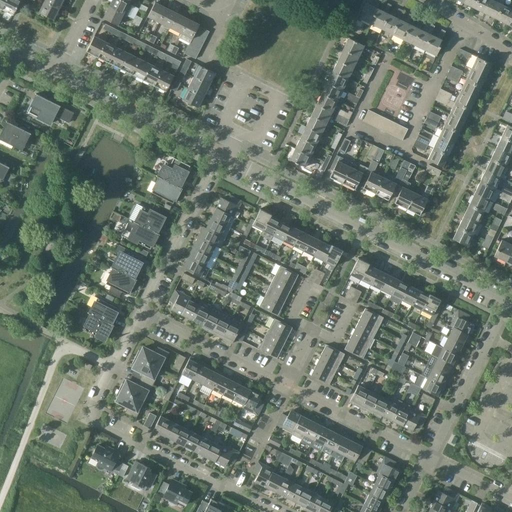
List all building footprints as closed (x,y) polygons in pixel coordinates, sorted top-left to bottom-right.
[(13,15),(20,0),(6,0),(2,9),(13,15)] [(59,8),(63,0),(45,0),(45,1),(59,8)] [(124,13),(129,2),(123,0),(112,0),(109,6),(124,13)] [(369,24),(377,8),(380,0),(375,0),(373,6),(365,2),(361,11),(363,12),(360,18),(358,18),(355,25),(362,29),(365,22),(369,24)] [(473,8),(477,0),(463,0),(462,3),(473,8)] [(477,0),(473,8),(484,14),(490,0),(477,0)] [(495,19),(502,5),(492,0),(490,0),(484,14),(495,19)] [(53,19),(59,8),(45,1),(39,12),(53,19)] [(159,22),(166,7),(155,2),(148,16),(159,22)] [(379,29),(387,13),(391,5),(387,3),(383,11),(377,8),(369,24),(379,29)] [(507,25),(511,13),(511,9),(502,5),(495,19),(507,25)] [(118,25),(124,13),(109,6),(104,17),(118,25)] [(170,27),(177,13),(166,7),(159,22),(170,27)] [(398,18),(402,10),(398,8),(394,16),(387,13),(379,29),(391,34),(398,18)] [(181,33),(188,18),(177,13),(170,27),(181,33)] [(409,23),(413,16),(409,14),(405,21),(398,18),(391,34),(401,39),(409,23)] [(193,37),(195,32),(198,26),(199,24),(188,18),(181,33),(179,37),(190,43),(193,37)] [(420,29),(423,21),(419,19),(416,27),(409,23),(401,39),(412,45),(420,29)] [(111,32),(113,27),(106,23),(103,28),(111,32)] [(423,50),(431,34),(435,26),(430,24),(427,32),(420,29),(412,45),(423,50)] [(206,38),(209,32),(198,26),(195,32),(206,38)] [(118,36),(121,31),(113,27),(111,32),(118,36)] [(438,46),(445,31),(441,29),(438,37),(431,34),(423,50),(436,56),(440,47),(438,46)] [(203,43),(206,38),(195,32),(193,37),(203,43)] [(133,43),(136,38),(128,35),(126,39),(133,43)] [(98,57),(106,41),(94,36),(87,51),(98,57)] [(200,48),(203,43),(193,37),(190,43),(200,48)] [(141,47),(143,42),(136,38),(133,43),(141,47)] [(358,57),(364,46),(348,38),(342,50),(358,57)] [(109,63),(117,47),(106,41),(98,57),(109,63)] [(198,54),(200,48),(190,43),(187,48),(198,54)] [(156,54),(158,50),(151,46),(149,51),(156,54)] [(120,68),(128,52),(117,47),(109,63),(120,68)] [(195,59),(198,54),(187,48),(185,54),(195,59)] [(467,60),(470,54),(459,49),(456,55),(467,60)] [(163,58),(166,53),(158,50),(156,54),(163,58)] [(353,68),(358,57),(342,50),(337,61),(353,68)] [(132,74),(140,58),(128,52),(120,68),(132,74)] [(179,66),(181,61),(173,57),(171,62),(179,66)] [(486,76),(492,64),(476,57),(471,69),(486,76)] [(143,79),(151,64),(140,58),(132,74),(143,79)] [(186,74),(192,62),(187,60),(181,71),(186,74)] [(348,79),(353,68),(337,61),(332,72),(348,79)] [(154,85),(162,69),(151,64),(143,79),(154,85)] [(209,85),(215,74),(199,66),(193,78),(209,85)] [(459,77),(462,71),(451,66),(448,71),(459,77)] [(166,91),(174,75),(162,69),(154,85),(166,91)] [(480,87),(486,76),(471,69),(465,80),(480,87)] [(180,85),(186,74),(181,71),(175,83),(180,85)] [(456,82),(459,77),(448,71),(445,77),(456,82)] [(342,90),(348,79),(332,72),(327,83),(342,90)] [(203,97),(209,85),(193,78),(188,89),(203,97)] [(475,99),(480,87),(465,80),(460,91),(475,99)] [(176,92),(180,85),(175,83),(172,90),(176,92)] [(337,101),(342,90),(327,83),(321,94),(337,101)] [(457,97),(451,94),(440,88),(437,94),(470,110),(475,99),(460,91),(457,97)] [(198,108),(203,97),(188,89),(182,100),(198,108)] [(359,98),(355,96),(347,92),(344,99),(356,104),(359,98)] [(75,112),(60,105),(38,94),(29,112),(51,123),(55,115),(70,122),(75,112)] [(332,112),(337,101),(321,94),(316,105),(332,112)] [(464,121),(470,110),(437,94),(434,100),(452,108),(449,114),(464,121)] [(327,123),(332,112),(316,105),(311,116),(327,123)] [(347,114),(339,110),(337,114),(348,120),(352,113),(348,111),(347,114)] [(368,124),(374,113),(368,110),(363,121),(368,124)] [(437,122),(440,117),(429,111),(426,117),(437,122)] [(374,127),(379,116),(374,113),(368,124),(374,127)] [(345,126),(348,120),(337,114),(334,121),(345,126)] [(459,133),(464,121),(449,114),(443,125),(459,133)] [(321,134),(327,123),(311,116),(305,127),(321,134)] [(380,129),(385,118),(379,116),(374,127),(380,129)] [(435,128),(437,122),(426,117),(423,122),(435,128)] [(385,132),(390,121),(385,118),(380,129),(385,132)] [(8,123),(0,139),(22,149),(22,150),(30,134),(31,134),(7,121),(7,122),(8,123)] [(391,135),(396,124),(393,122),(390,121),(385,132),(391,135)] [(396,137),(402,126),(396,124),(391,135),(396,137)] [(453,144),(459,133),(443,125),(438,137),(453,144)] [(511,141),(511,127),(507,125),(501,137),(511,141)] [(402,140),(407,129),(402,126),(396,137),(402,140)] [(316,145),(321,134),(305,127),(300,138),(316,145)] [(426,145),(429,140),(418,134),(415,140),(426,145)] [(448,155),(453,144),(438,137),(433,148),(448,155)] [(511,155),(511,152),(511,141),(501,137),(496,148),(511,155)] [(311,156),(316,145),(300,138),(295,149),(311,156)] [(344,154),(350,141),(344,139),(338,151),(344,154)] [(424,151),(426,145),(415,140),(413,145),(424,151)] [(372,161),(378,148),(372,145),(366,158),(372,161)] [(375,194),(383,178),(373,173),(383,151),(378,148),(372,161),(368,169),(365,175),(368,176),(363,188),(375,194)] [(442,167),(448,155),(433,148),(427,160),(442,167)] [(505,166),(511,155),(496,148),(490,159),(505,166)] [(305,168),(311,156),(295,149),(289,160),(295,162),(294,163),(297,165),(297,164),(305,168)] [(190,166),(174,158),(171,164),(166,162),(158,177),(156,176),(159,178),(179,187),(190,166)] [(500,178),(505,166),(490,159),(485,171),(500,178)] [(342,183),(349,167),(337,161),(329,177),(342,183)] [(397,190),(410,163),(404,161),(393,183),(383,178),(375,194),(388,200),(393,188),(397,190)] [(407,209),(414,193),(407,189),(410,183),(407,181),(415,166),(410,163),(397,190),(400,191),(394,203),(407,209)] [(365,175),(368,169),(359,164),(356,171),(349,167),(342,183),(354,189),(362,173),(365,175)] [(438,176),(440,171),(428,165),(425,170),(438,176)] [(495,189),(500,178),(485,171),(479,182),(495,189)] [(182,189),(179,187),(159,178),(151,193),(173,204),(180,189),(182,190),(182,189)] [(489,200),(495,189),(479,182),(474,193),(489,200)] [(427,199),(433,187),(427,185),(422,196),(414,193),(407,209),(419,215),(427,199)] [(511,197),(511,190),(503,186),(501,192),(511,197)] [(509,203),(511,197),(501,192),(498,197),(509,203)] [(484,212),(489,200),(474,193),(468,205),(484,212)] [(241,201),(230,196),(227,201),(221,198),(216,208),(231,215),(230,216),(233,217),(241,201)] [(504,214),(506,209),(495,203),(492,209),(504,214)] [(478,223),(484,212),(468,205),(463,216),(478,223)] [(133,221),(133,222),(136,224),(157,233),(164,218),(162,217),(157,214),(143,207),(135,222),(133,221)] [(226,226),(230,216),(231,215),(216,208),(211,218),(226,226)] [(263,231),(271,216),(271,215),(260,209),(255,220),(251,219),(243,235),(247,236),(252,225),(263,231)] [(273,236),(280,221),(271,216),(263,231),(260,236),(270,241),(273,236)] [(473,234),(478,223),(463,216),(458,227),(473,234)] [(509,230),(511,222),(511,217),(508,216),(503,227),(509,230)] [(498,226),(501,220),(495,217),(492,223),(498,226)] [(221,236),(226,226),(211,218),(206,228),(221,236)] [(283,241),(290,226),(280,221),(273,236),(283,241)] [(136,224),(129,239),(150,249),(158,234),(159,235),(160,235),(157,233),(136,224)] [(293,246),(300,231),(290,226),(283,241),(293,246)] [(215,246),(221,236),(206,228),(203,227),(198,237),(215,246)] [(467,246),(473,234),(458,227),(452,239),(467,246)] [(303,251),(310,236),(300,231),(293,246),(303,251)] [(490,243),(493,237),(487,234),(484,240),(490,243)] [(313,256),(320,241),(310,236),(303,251),(313,256)] [(210,256),(215,246),(198,237),(193,248),(210,256)] [(488,248),(490,243),(484,240),(481,245),(488,248)] [(505,262),(511,246),(511,245),(501,240),(493,256),(505,262)] [(323,261),(330,246),(320,241),(313,256),(323,261)] [(111,267),(113,269),(134,278),(141,263),(140,262),(142,257),(119,245),(116,251),(120,253),(112,267),(111,267)] [(264,254),(266,250),(256,245),(254,249),(264,254)] [(334,266),(342,250),(331,245),(330,246),(323,261),(334,266)] [(205,266),(210,256),(193,248),(188,258),(205,266)] [(274,259),(276,255),(266,250),(264,254),(274,259)] [(252,265),(258,254),(254,252),(248,263),(252,265)] [(210,269),(205,266),(188,258),(182,268),(204,279),(210,269)] [(361,280),(368,265),(369,264),(358,258),(350,274),(361,280)] [(241,271),(246,261),(242,259),(237,269),(241,271)] [(247,275),(252,265),(248,263),(243,273),(247,275)] [(304,274),(307,268),(297,263),(294,269),(304,274)] [(371,285),(378,270),(368,265),(361,280),(371,285)] [(293,285),(298,275),(280,266),(274,276),(293,285)] [(313,282),(319,271),(313,268),(307,279),(313,282)] [(113,269),(106,284),(111,287),(108,292),(119,298),(120,297),(119,297),(122,292),(127,295),(135,280),(136,280),(137,280),(134,278),(113,269)] [(235,282),(241,271),(237,269),(232,280),(235,282)] [(381,290),(388,275),(378,270),(371,285),(381,290)] [(319,285),(325,273),(319,271),(313,282),(319,285)] [(192,284),(195,279),(183,273),(180,279),(192,284)] [(242,285),(247,275),(243,273),(238,284),(242,285)] [(391,295),(398,280),(388,275),(381,290),(391,295)] [(288,295),(293,285),(274,276),(269,286),(288,295)] [(232,293),(234,288),(233,287),(235,282),(232,280),(226,290),(227,290),(232,293)] [(401,300),(408,285),(398,280),(391,295),(401,300)] [(218,292),(220,287),(211,282),(208,288),(218,292)] [(411,305),(418,290),(408,285),(401,300),(411,305)] [(283,306),(288,295),(269,286),(264,297),(283,306)] [(350,301),(356,289),(350,286),(344,298),(350,301)] [(227,290),(226,290),(220,287),(218,292),(224,295),(227,290)] [(355,303),(361,292),(356,289),(350,301),(355,303)] [(189,301),(191,298),(175,290),(169,301),(174,304),(172,310),(181,315),(189,300),(189,301)] [(421,310),(428,295),(418,290),(411,305),(421,310)] [(421,310),(432,315),(436,308),(440,299),(429,294),(428,295),(421,310)] [(277,316),(283,306),(264,297),(259,307),(277,316)] [(111,324),(119,309),(97,298),(90,313),(88,312),(88,313),(91,314),(111,324)] [(199,305),(189,301),(189,300),(181,315),(191,320),(199,305)] [(201,325),(211,306),(201,301),(199,305),(191,320),(201,325)] [(382,313),(384,309),(374,304),(372,308),(382,313)] [(210,332),(221,311),(211,306),(201,325),(200,327),(210,332)] [(378,328),(383,317),(365,308),(360,319),(378,328)] [(392,318),(394,314),(384,309),(382,313),(392,318)] [(467,334),(472,324),(466,321),(469,315),(457,310),(449,326),(452,327),(467,334)] [(220,338),(231,316),(221,311),(210,332),(220,338)] [(114,325),(111,324),(91,314),(83,329),(104,340),(112,325),(114,326),(114,325)] [(231,343),(239,326),(241,322),(231,316),(220,338),(231,343)] [(285,337),(291,327),(272,318),(267,328),(285,337)] [(373,338),(378,328),(360,319),(355,329),(373,338)] [(462,344),(467,334),(452,327),(447,337),(462,344)] [(280,348),(285,337),(267,328),(262,339),(280,348)] [(368,348),(373,338),(355,329),(350,339),(368,348)] [(465,345),(462,344),(447,337),(442,347),(459,356),(465,345)] [(275,358),(280,348),(262,339),(257,349),(275,358)] [(372,350),(368,348),(350,339),(344,350),(363,359),(363,358),(367,360),(372,350)] [(339,364),(344,353),(326,344),(321,355),(339,364)] [(454,366),(459,356),(442,347),(436,344),(430,354),(437,357),(454,366)] [(166,359),(169,353),(157,347),(154,353),(143,347),(141,351),(139,350),(135,357),(159,368),(164,358),(166,359)] [(394,362),(399,351),(395,349),(390,360),(394,362)] [(179,370),(186,357),(179,354),(173,367),(179,370)] [(334,374),(339,364),(321,355),(315,365),(334,374)] [(192,379),(201,362),(190,356),(182,374),(192,379)] [(153,386),(156,379),(154,378),(159,368),(135,357),(132,363),(134,364),(132,368),(144,374),(141,380),(153,386)] [(449,376),(454,366),(437,357),(432,367),(449,376)] [(389,372),(394,362),(390,360),(385,370),(389,372)] [(202,384),(211,367),(201,362),(192,379),(202,384)] [(329,385),(334,374),(315,365),(310,376),(329,385)] [(213,389),(221,372),(211,367),(202,384),(213,389)] [(444,386),(449,376),(432,367),(427,378),(444,386)] [(223,394),(232,377),(221,372),(213,389),(223,394)] [(233,399),(240,385),(242,382),(232,377),(223,394),(233,399)] [(439,397),(444,386),(427,378),(422,388),(439,397)] [(149,392),(153,386),(141,380),(138,386),(126,380),(124,384),(122,383),(119,389),(142,401),(147,391),(149,392)] [(243,405),(251,390),(240,385),(233,399),(243,404),(243,405)] [(360,407),(368,390),(358,385),(349,402),(360,407)] [(136,419),(139,412),(137,411),(142,401),(119,389),(116,396),(118,397),(116,401),(127,407),(124,413),(136,419)] [(258,415),(263,404),(258,401),(261,395),(251,390),(243,405),(243,404),(241,407),(258,415)] [(370,412),(379,395),(368,390),(360,407),(370,412)] [(432,404),(435,399),(423,393),(420,399),(432,404)] [(380,418),(382,415),(389,400),(379,395),(370,412),(380,418)] [(392,420),(401,401),(391,396),(389,400),(382,415),(392,420)] [(203,409),(205,405),(194,400),(193,404),(203,409)] [(402,425),(409,411),(409,410),(410,408),(411,406),(401,401),(392,420),(402,425)] [(189,411),(191,407),(186,405),(181,402),(179,405),(189,411)] [(213,414),(215,410),(205,405),(203,409),(213,414)] [(421,427),(426,416),(410,408),(409,410),(409,411),(402,425),(412,430),(415,424),(421,427)] [(223,419),(225,415),(215,410),(213,414),(223,419)] [(293,430),(301,415),(290,410),(287,416),(282,413),(276,424),(293,433),(294,430),(293,430)] [(150,429),(156,416),(150,412),(143,426),(150,429)] [(303,435),(311,420),(301,415),(293,430),(294,430),(303,435)] [(162,438),(171,421),(160,416),(152,433),(162,438)] [(314,440),(322,423),(312,417),(311,420),(303,435),(314,440)] [(249,432),(252,426),(236,418),(233,424),(249,432)] [(172,444),(174,441),(181,426),(171,421),(162,438),(172,444)] [(223,432),(225,428),(227,425),(221,422),(220,426),(218,429),(223,432)] [(324,445),(333,428),(322,423),(314,440),(324,445)] [(184,446),(191,431),(181,426),(174,441),(184,446)] [(334,450),(343,433),(333,428),(324,445),(334,450)] [(194,451),(201,437),(191,431),(184,446),(194,451)] [(344,455),(353,438),(343,433),(334,450),(344,455)] [(278,447),(281,441),(270,436),(268,441),(278,447)] [(204,456),(212,442),(201,437),(194,451),(204,456)] [(355,461),(364,443),(353,438),(344,455),(355,461)] [(214,461),(222,447),(212,442),(204,456),(214,461)] [(233,463),(239,452),(223,444),(222,447),(214,461),(225,467),(228,461),(233,463)] [(107,450),(97,445),(91,457),(98,461),(97,464),(97,467),(98,469),(101,470),(103,470),(105,468),(111,471),(120,453),(108,447),(107,450)] [(366,461),(371,450),(366,447),(358,463),(362,465),(364,461),(366,461)] [(395,478),(399,470),(393,467),(396,462),(384,456),(376,472),(379,474),(380,471),(395,478)] [(301,466),(302,463),(292,457),(290,461),(301,466)] [(118,474),(124,464),(119,461),(115,469),(115,470),(114,472),(118,474)] [(150,487),(156,474),(149,471),(150,468),(136,461),(127,479),(133,482),(131,485),(140,489),(143,483),(150,487)] [(272,472),(274,469),(258,461),(252,473),(257,476),(254,481),(265,487),(272,472)] [(123,477),(126,470),(128,466),(124,464),(118,474),(123,477)] [(291,475),(293,470),(289,464),(288,466),(284,475),(291,475)] [(345,480),(347,476),(336,471),(334,475),(345,480)] [(348,484),(354,473),(350,471),(347,476),(345,480),(344,482),(348,484)] [(389,491),(395,478),(380,471),(379,474),(374,483),(389,491)] [(275,492),(282,477),(272,472),(265,487),(275,492)] [(285,497),(293,482),(282,477),(275,492),(285,497)] [(341,487),(343,483),(333,478),(331,482),(341,487)] [(183,485),(172,479),(169,483),(164,481),(158,492),(164,495),(163,497),(169,500),(168,500),(169,503),(170,505),(172,506),(175,506),(177,504),(178,501),(186,505),(192,492),(182,487),(183,485)] [(295,502),(303,487),(293,482),(285,497),(295,502)] [(343,494),(348,484),(344,482),(343,483),(341,487),(339,492),(343,494)] [(386,502),(391,492),(389,491),(374,483),(369,494),(386,502)] [(306,507),(313,493),(303,487),(295,502),(306,507)] [(439,491),(434,501),(449,508),(448,509),(451,510),(459,494),(448,488),(445,494),(439,491)] [(308,511),(315,511),(323,498),(313,493),(306,507),(304,510),(308,511)] [(378,511),(381,511),(386,502),(369,494),(363,504),(378,511)] [(329,511),(334,503),(323,498),(315,511),(329,511)] [(200,505),(196,511),(227,511),(229,508),(211,499),(208,503),(203,501),(202,500),(201,503),(200,505)] [(434,501),(429,511),(430,511),(446,511),(448,509),(449,508),(434,501)] [(466,511),(473,511),(477,504),(472,501),(470,505),(466,511)] [(481,505),(477,511),(490,511),(492,508),(482,503),(481,505)]
